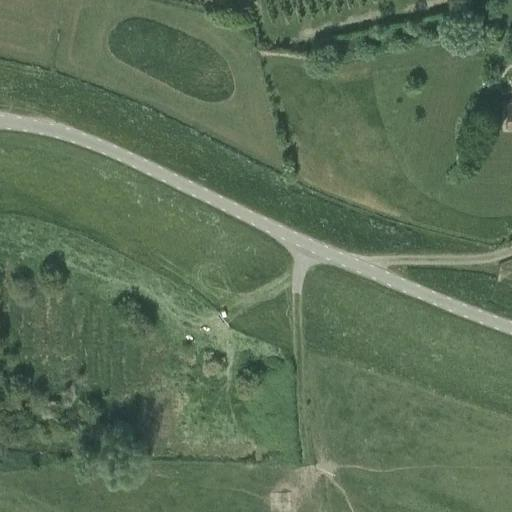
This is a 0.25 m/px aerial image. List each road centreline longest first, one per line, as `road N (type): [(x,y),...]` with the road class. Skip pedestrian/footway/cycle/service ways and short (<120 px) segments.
road 1 (unclassified): [(511,325),(314,253),(140,163),(0,121)]
road 2 (track): [(303,511),(297,310),(299,263),(314,253)]
